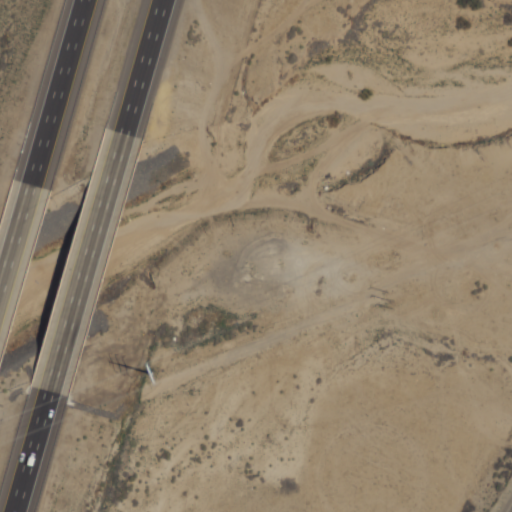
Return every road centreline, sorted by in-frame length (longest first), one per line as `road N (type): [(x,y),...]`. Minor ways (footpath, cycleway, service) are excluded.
road 1 (motorway): [(87,0),(11,241)]
road 2 (motorway): [(118,179),(169,0)]
road 3 (motorway): [(70,347),(118,179)]
road 4 (motorway): [(22,511),(70,347)]
